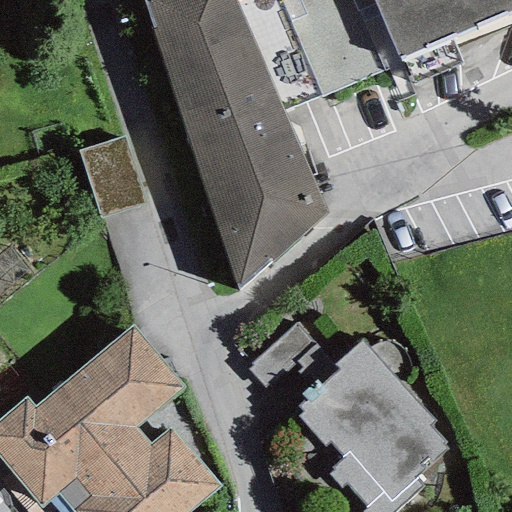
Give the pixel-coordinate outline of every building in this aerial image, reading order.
[(232,0),(142,0),(236,293),(327,214),(232,0)] [(511,0),(278,0),(322,97),(402,61),(413,85),(461,62),(449,40),(511,12),(511,0)] [(122,136),(77,150),(98,220),(144,206),(122,136)] [(297,408),(305,400),(301,395),(334,366),(297,321),(245,369),(285,418),(297,408)] [(183,387),(132,326),(34,407),(26,396),(0,417),(0,459),(39,507),(57,492),(73,511),(188,511),(219,487),(170,427),(148,445),(134,428),(183,387)] [(360,511),(392,511),(424,485),(417,477),(447,450),(444,446),(446,444),(430,426),(434,422),(402,386),(407,380),(410,367),(406,355),(395,344),(382,343),(369,349),(362,341),(334,366),(301,395),(305,400),(297,408),(302,413),(296,418),(322,446),(328,441),(342,457),(331,466),(334,470),(328,475),(339,486),(343,483),(365,507),(360,511)]
